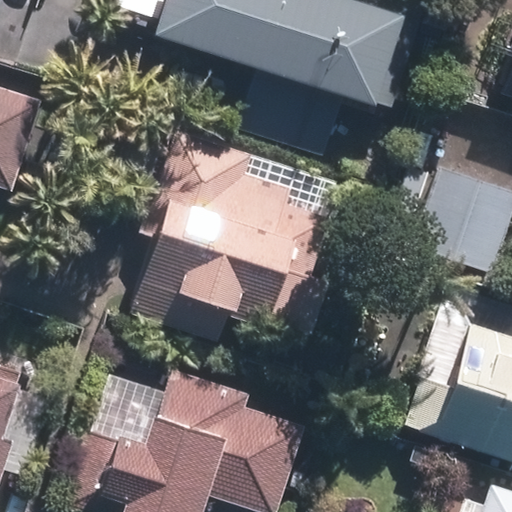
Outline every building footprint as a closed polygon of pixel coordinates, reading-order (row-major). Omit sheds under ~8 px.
[(412,24),(338,0),(147,0),(136,34),(256,72),(237,130),(321,157),(339,101),(349,104),(353,94),(386,105),(412,24)] [(511,66),(503,93),(511,96),(511,66)] [(0,186),(1,186),(30,97),(0,86),(0,186)] [(124,307),(213,335),(222,309),(260,320),(262,314),(305,328),(322,274),(306,269),(324,213),(280,199),(285,183),(238,167),(243,149),(168,124),(135,227),(150,231),(124,307)] [(401,245),(487,272),(511,190),(428,163),(401,245)] [(511,336),(463,321),(444,381),(413,370),(397,421),(511,459),(511,336)] [(0,483),(15,437),(8,435),(24,382),(22,381),(25,372),(0,363),(0,483)] [(294,421),(233,402),(237,389),(160,365),(146,410),(143,408),(133,440),(75,422),(50,503),(79,511),(187,511),(195,489),(265,511),(294,421)] [(478,511),(511,511),(511,486),(489,479),(478,511)]
